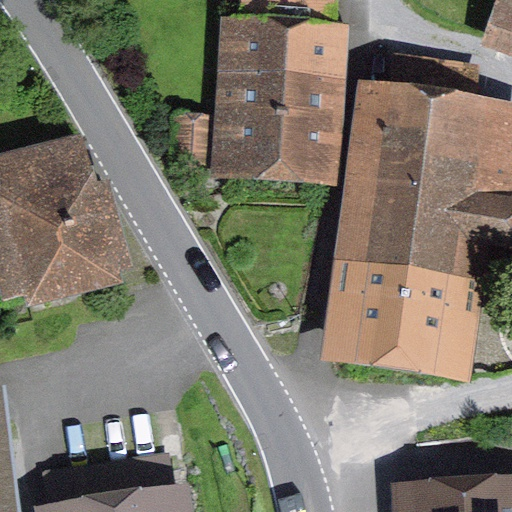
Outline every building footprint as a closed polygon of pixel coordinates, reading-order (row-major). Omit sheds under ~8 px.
[(244,0),(235,165),(324,170),(333,0),(244,0)] [(511,0),(503,0),(493,28),(511,34),(511,0)] [(447,364),(464,241),(502,246),(508,205),(470,199),(482,114),(432,108),(437,65),(397,60),(392,102),(383,101),(347,350),(447,364)] [(177,162),(205,164),(208,124),(179,122),(177,162)] [(0,165),(0,199),(26,298),(118,274),(81,145),(0,165)] [(52,478),(57,511),(169,511),(162,461),(52,478)] [(511,511),(511,495),(481,497),(481,507),(414,511),(511,511)]
